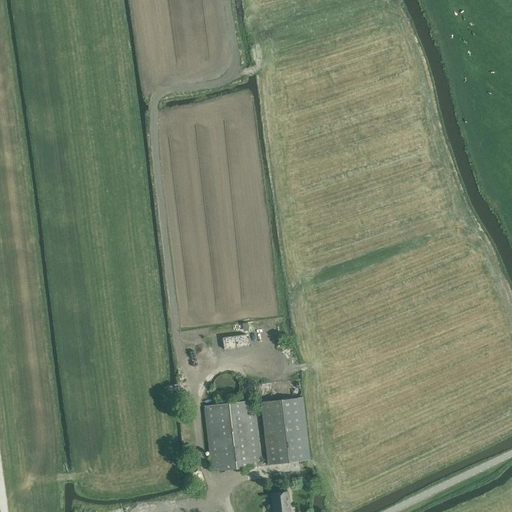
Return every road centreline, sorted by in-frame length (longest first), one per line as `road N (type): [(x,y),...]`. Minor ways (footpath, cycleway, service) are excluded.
road 1 (track): [(254,25),(258,65),(171,89),(153,106),(177,354),(183,381),(198,398),(209,483),(227,511)]
road 2 (unclassified): [(397,511),(511,455)]
